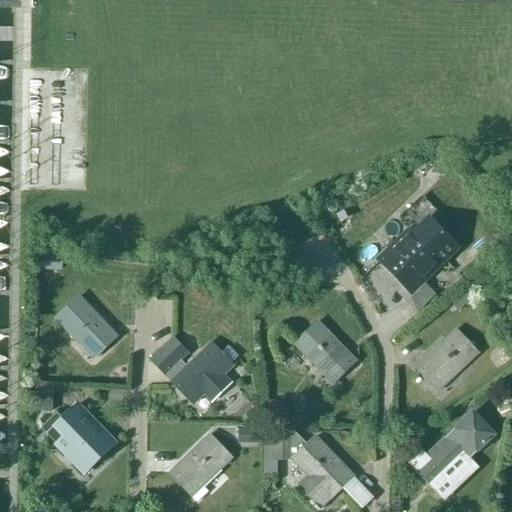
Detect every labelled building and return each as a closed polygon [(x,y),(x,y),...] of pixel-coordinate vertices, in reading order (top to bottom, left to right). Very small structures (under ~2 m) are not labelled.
[(33,165),(34,192),(77,191),(75,119),(59,119),(60,137),(45,138),(46,164),(33,165)] [(411,171),(419,183),(432,174),(424,163),(411,171)] [(425,216),(417,224),(378,262),(400,285),(411,296),(460,248),(425,216)] [(498,251),(493,245),(460,270),(466,277),(498,251)] [(37,255),(36,268),(60,270),(61,256),(37,255)] [(290,292),(288,290),(284,285),(270,298),(279,309),(294,296),(290,292)] [(449,302),(457,311),(469,300),(461,291),(449,302)] [(99,353),(116,337),(78,297),(55,319),(83,348),(89,342),(99,353)] [(338,378),(355,362),(316,322),(293,345),(321,374),(328,368),(338,378)] [(447,382),(477,354),(455,331),(415,368),(431,385),(441,375),(447,382)] [(181,362),(189,354),(172,338),(149,362),(193,408),(204,397),(211,405),(232,384),(223,375),(232,366),(210,343),(186,367),(181,362)] [(51,387),(35,386),(35,410),(50,410),(51,387)] [(91,467),(114,445),(76,405),(53,428),(91,467)] [(451,428),(453,430),(413,468),(429,485),(439,475),(445,481),(463,465),(475,452),(477,454),(496,435),(471,410),(451,428)] [(258,427),(237,427),(237,444),(258,444),(258,427)] [(289,434),(273,433),(272,459),(291,460),(308,477),(298,486),(320,509),(352,477),(314,438),(303,448),(289,434)] [(201,487),(230,459),(208,436),(168,474),(196,503),(207,492),(201,487)] [(61,485),(49,483),(47,497),(59,498),(61,485)]
